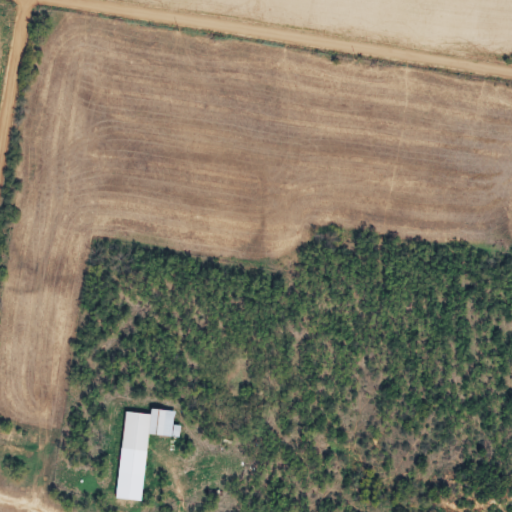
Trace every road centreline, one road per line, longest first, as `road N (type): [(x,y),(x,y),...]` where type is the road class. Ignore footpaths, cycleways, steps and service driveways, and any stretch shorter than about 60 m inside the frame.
road 1 (residential): [(47,0),(511,73)]
road 2 (residential): [(0,152),(28,0)]
